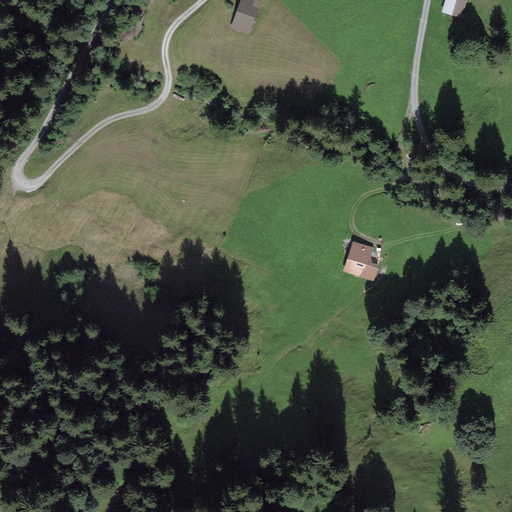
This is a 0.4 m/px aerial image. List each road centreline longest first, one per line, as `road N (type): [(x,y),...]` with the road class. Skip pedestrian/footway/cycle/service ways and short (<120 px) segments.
road 1 (track): [(201,0),(167,36),(167,87),(159,100),(102,123),(27,184),(16,167),(113,0)]
road 2 (track): [(511,192),(459,202),(425,190),(405,166),(400,139),(427,0)]
road 3 (track): [(414,181),(370,192),(355,205),(355,234),(378,244)]
